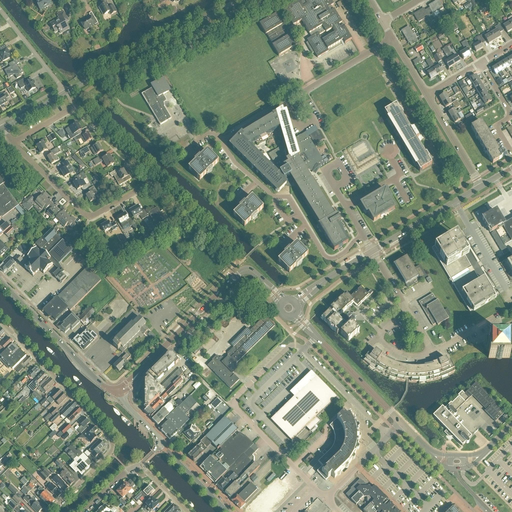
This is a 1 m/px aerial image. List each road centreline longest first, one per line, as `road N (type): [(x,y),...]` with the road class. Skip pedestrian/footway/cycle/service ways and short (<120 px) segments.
road 1 (residential): [(295,96),(220,142),(273,198),(288,197),(329,259),(362,236)]
road 2 (residential): [(49,511),(111,453),(111,442),(0,324)]
road 3 (tertiary): [(64,92),(237,0)]
road 4 (residential): [(12,143),(79,108),(153,182)]
road 5 (residential): [(153,182),(87,216),(12,143)]
road 6 (tertiary): [(109,391),(0,282)]
road 7 (tertiary): [(142,370),(247,270)]
road 8 (tertiary): [(372,252),(480,187)]
road 9 (tertiary): [(401,424),(315,335)]
road 10 (unclassified): [(302,350),(388,437)]
road 11 (unclassified): [(302,350),(291,346),(234,398),(251,424)]
